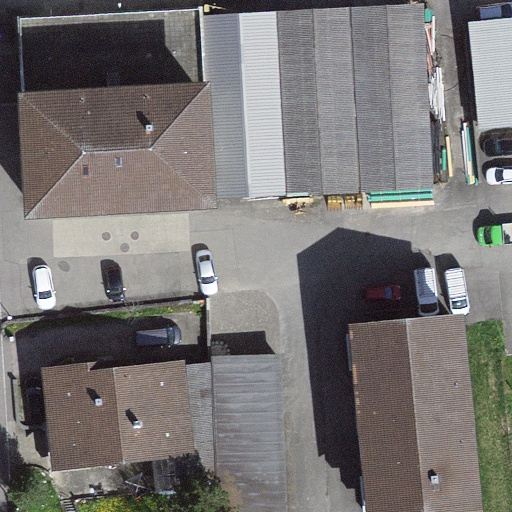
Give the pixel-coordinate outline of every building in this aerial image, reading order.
[(28,105),(33,208),(431,187),(422,5),(201,17),(200,8),(18,17),(22,105),(28,105)] [(511,21),(469,26),(478,125),(511,121),(511,21)] [(376,511),(407,511),(411,511),(471,506),(452,319),(359,328),(376,511)] [(281,511),(276,355),(214,357),(219,511),(281,511)] [(50,378),(59,461),(178,448),(182,489),(214,485),(210,364),(127,373),(130,365),(44,375),(45,379),(50,378)]
